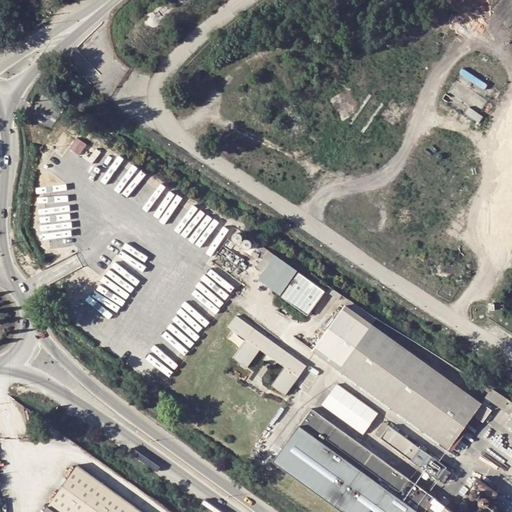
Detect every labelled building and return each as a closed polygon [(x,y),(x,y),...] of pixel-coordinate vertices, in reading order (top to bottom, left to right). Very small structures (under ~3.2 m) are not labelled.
[(511,235),(511,114),(498,136),(511,144),(511,183),(488,219),(511,235)] [(281,295),(298,271),(276,255),(259,279),(281,295)] [(308,315),(325,291),(299,273),(282,296),(308,315)] [(314,348),(448,449),(473,417),(483,424),(492,412),(482,404),(482,405),(470,397),(346,305),(314,348)] [(285,395),(306,366),(236,317),(228,327),(247,340),(233,359),(246,368),(260,349),(268,355),(278,362),(285,367),(272,387),(285,395)] [(274,368),(278,362),(268,355),(264,360),(274,368)] [(338,381),(322,402),(363,433),(379,412),(338,381)] [(486,395),(499,406),(506,397),(493,386),(486,395)] [(274,461),(344,511),(455,511),(433,495),(437,489),(433,486),(431,484),(426,491),(312,408),(274,461)] [(377,434),(436,478),(438,479),(447,467),(442,464),(389,425),(383,432),(380,430),(377,434)] [(144,511),(77,464),(43,511),(144,511)] [(451,478),(453,475),(453,473),(453,472),(452,471),(451,470),(449,470),(448,470),(447,471),(446,472),(445,473),(445,474),(445,476),(446,477),(447,478),(448,478),(450,478),(451,478)] [(445,486),(447,483),(447,482),(447,481),(447,479),(446,479),(444,478),(443,478),(442,478),(441,479),(440,480),(439,481),(439,483),(439,484),(440,485),(441,486),(443,486),(444,486),(445,486)] [(452,478),(448,483),(454,488),(458,482),(452,478)]
